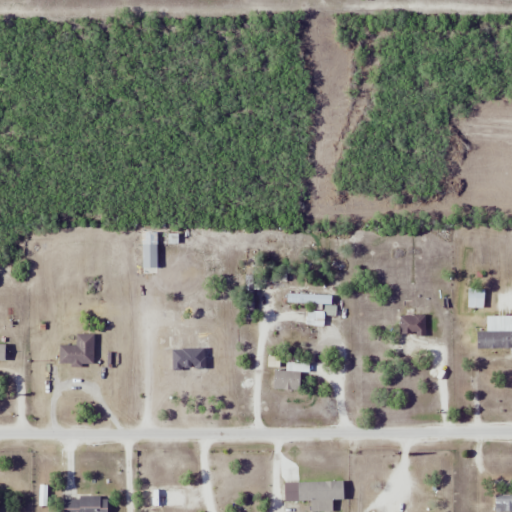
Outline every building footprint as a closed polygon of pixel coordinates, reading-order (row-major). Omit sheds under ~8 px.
[(253,275),(245,275),(245,319),(253,319),(253,275)] [(467,308),(484,308),(484,290),(467,290),(467,308)] [(332,295),(289,294),(289,304),(331,305),(332,295)] [(424,336),(424,316),(399,316),(399,336),(424,336)] [(511,316),(486,316),(486,332),(476,332),(476,349),(511,348),(511,316)] [(93,365),(93,334),(76,334),(75,346),(58,346),(58,365),(93,365)] [(511,511),(511,501),(511,495),(494,496),(495,511),(511,511)] [(107,511),(108,498),(63,498),(62,511),(107,511)]
